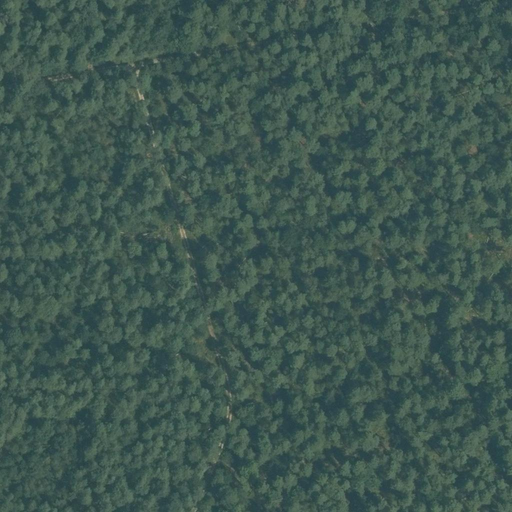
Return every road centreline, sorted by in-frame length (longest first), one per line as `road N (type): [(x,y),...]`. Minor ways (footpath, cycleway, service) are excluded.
road 1 (track): [(0,89),(511,1)]
road 2 (track): [(131,65),(221,365),(228,426)]
road 3 (track): [(0,346),(134,351),(221,365)]
